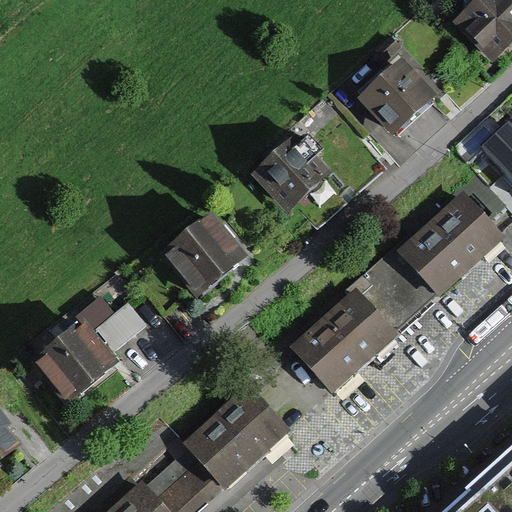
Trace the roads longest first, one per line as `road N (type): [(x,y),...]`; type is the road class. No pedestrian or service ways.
road 1 (residential): [(1,511),(511,75)]
road 2 (primary): [(511,330),(372,476)]
road 3 (primary): [(372,476),(511,377)]
